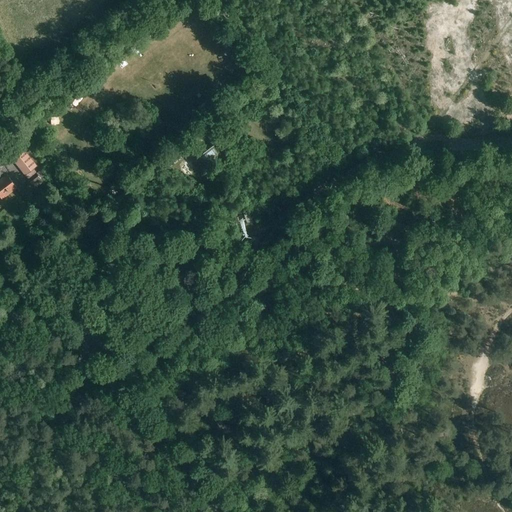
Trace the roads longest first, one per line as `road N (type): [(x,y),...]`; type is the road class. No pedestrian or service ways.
road 1 (tertiary): [(225,511),(0,271)]
road 2 (track): [(224,0),(355,169)]
road 3 (track): [(0,117),(152,0)]
road 4 (track): [(284,213),(241,240),(144,269)]
road 5 (track): [(414,147),(355,169),(284,213)]
